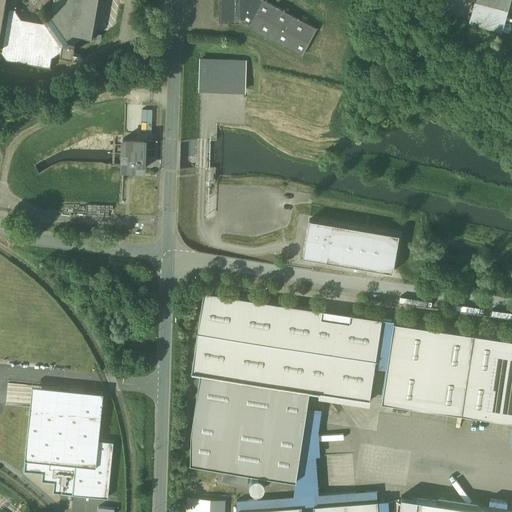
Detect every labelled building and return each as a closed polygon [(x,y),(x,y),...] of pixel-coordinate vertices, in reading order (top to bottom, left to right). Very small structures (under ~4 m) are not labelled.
[(0,0),(0,53),(4,54),(8,60),(52,66),(54,56),(76,59),(77,51),(94,48),(100,0),(0,0)] [(220,0),(221,20),(243,20),(304,54),(318,28),(273,0),(220,0)] [(476,0),(476,2),(508,10),(510,0),(476,0)] [(508,10),(476,2),(475,1),(469,22),(502,31),(508,10)] [(200,59),(199,88),(245,89),(246,60),(200,59)] [(141,106),(141,119),(152,120),(152,106),(141,106)] [(146,136),(121,136),(120,169),(145,170),(146,136)] [(403,235),(312,220),(305,258),(396,274),(403,235)] [(386,320),(206,292),(193,372),(201,373),(308,390),(373,400),(386,320)] [(511,341),(396,324),(384,403),(511,422),(511,341)] [(308,390),(201,373),(191,437),(191,462),(294,479),(308,390)] [(103,392),(32,385),(24,470),(42,472),(42,480),(54,482),(53,491),(108,497),(114,441),(99,439),(103,392)] [(297,497),(239,502),(239,511),(304,511),(304,508),(316,508),(316,511),(390,511),(390,501),(380,502),(379,490),(322,494),(319,458),(301,458),(297,497)] [(497,511),(419,501),(417,511),(497,511)]
